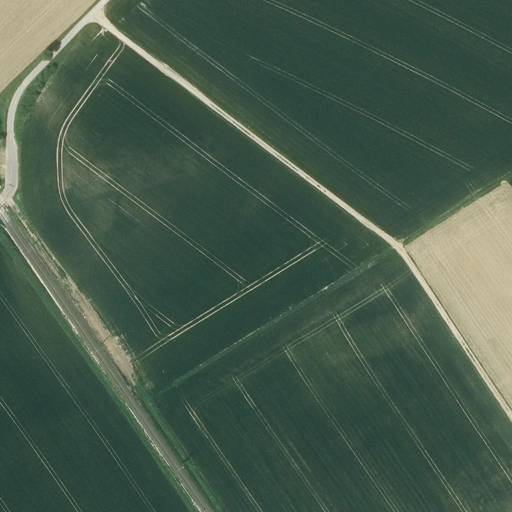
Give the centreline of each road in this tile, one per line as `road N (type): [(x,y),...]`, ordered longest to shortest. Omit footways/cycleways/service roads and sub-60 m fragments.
road 1 (track): [(92,13),(395,245),(511,417)]
road 2 (track): [(4,195),(152,396),(395,245)]
road 3 (track): [(192,511),(0,236)]
road 4 (track): [(0,199),(14,100),(105,0)]
road 5 (track): [(511,180),(395,245)]
